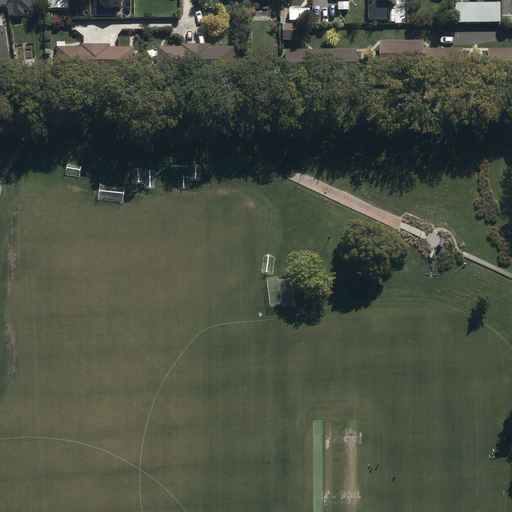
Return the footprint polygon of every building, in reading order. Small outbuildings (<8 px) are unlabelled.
[(31,0),(6,0),(9,19),(14,19),(14,21),(25,19),(25,14),(34,13),(31,0)] [(44,0),(44,7),(48,7),(48,13),(69,13),(68,0),(44,0)] [(501,27),(501,6),(447,7),(448,28),(501,27)] [(298,27),(282,28),(283,45),(299,44),(298,27)] [(6,31),(0,32),(0,81),(12,80),(6,31)] [(152,64),(152,78),(241,79),(242,64),(235,64),(235,46),(210,46),(210,44),(180,43),(180,47),(158,47),(158,64),(152,64)] [(133,66),(134,47),(108,47),(108,44),(80,44),(80,47),(55,47),(55,64),(48,64),(48,79),(139,79),(139,66),(133,66)] [(424,44),(380,45),(381,75),(420,75),(420,84),(464,83),(464,53),(424,54),(424,44)] [(511,53),(488,54),(488,83),(511,82),(511,53)] [(357,54),(285,54),(285,84),(358,84),(357,54)]
